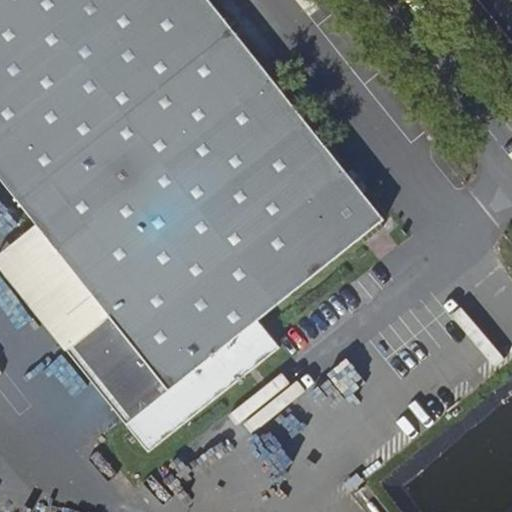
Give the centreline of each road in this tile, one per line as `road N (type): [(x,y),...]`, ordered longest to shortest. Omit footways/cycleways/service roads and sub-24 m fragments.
road 1 (unknown): [(440,214),(267,0)]
road 2 (unclassified): [(389,0),(511,154)]
road 3 (unknown): [(0,400),(58,471),(107,511)]
